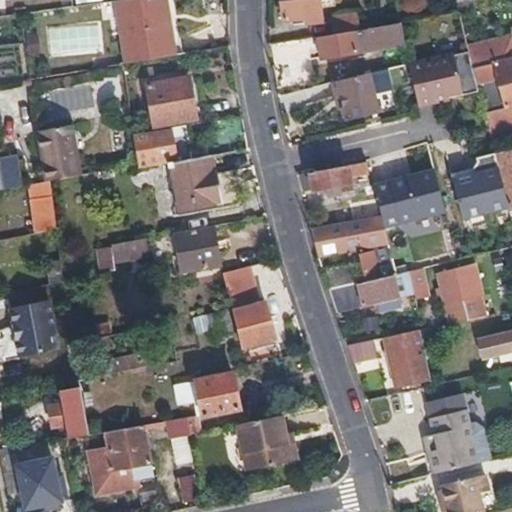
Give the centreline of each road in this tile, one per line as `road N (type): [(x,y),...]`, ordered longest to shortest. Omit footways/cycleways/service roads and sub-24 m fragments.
road 1 (residential): [(250,0),(276,167),(371,492)]
road 2 (unknown): [(276,167),(455,124)]
